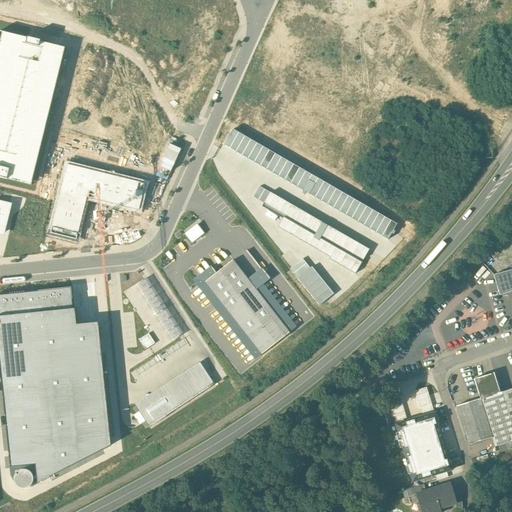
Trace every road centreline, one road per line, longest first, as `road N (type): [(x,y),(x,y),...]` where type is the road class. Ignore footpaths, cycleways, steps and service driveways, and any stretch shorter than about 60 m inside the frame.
road 1 (primary): [(93,511),(312,377),(429,265),(511,166)]
road 2 (residential): [(0,272),(132,256),(160,242),(256,24)]
road 3 (residential): [(443,362),(475,511)]
